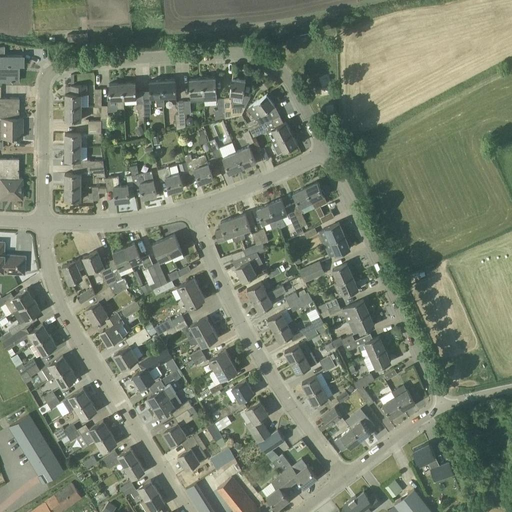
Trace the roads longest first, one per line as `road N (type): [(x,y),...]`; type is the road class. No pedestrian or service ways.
road 1 (residential): [(325,151),(291,85),(274,64),(246,53),(49,71)]
road 2 (residential): [(189,511),(72,330),(50,279),(42,223)]
road 3 (residential): [(343,476),(251,342),(190,208)]
road 4 (residential): [(443,403),(325,151)]
road 5 (residential): [(42,223),(49,71)]
road 6 (residential): [(190,208),(102,223),(42,223)]
road 7 (residential): [(325,151),(190,208)]
road 8 (residential): [(343,476),(443,403)]
